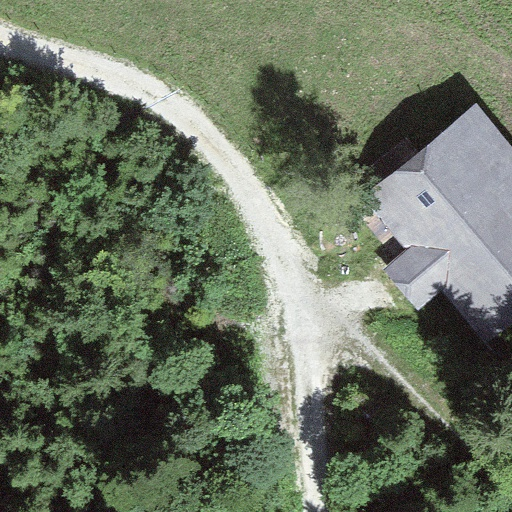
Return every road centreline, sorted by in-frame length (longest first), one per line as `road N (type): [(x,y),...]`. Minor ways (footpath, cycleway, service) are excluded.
road 1 (track): [(266,236),(218,152),(181,113),(0,37)]
road 2 (track): [(313,511),(300,361),(266,236)]
